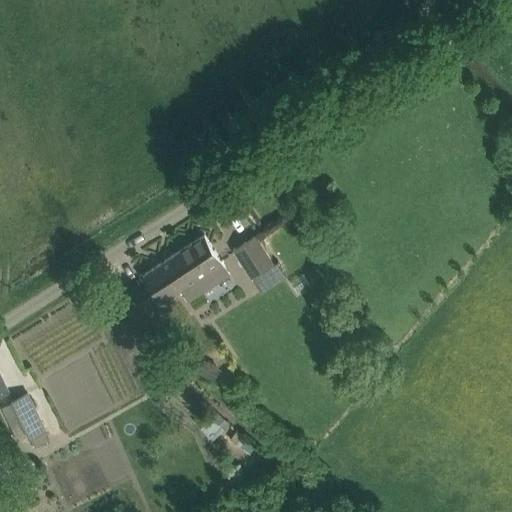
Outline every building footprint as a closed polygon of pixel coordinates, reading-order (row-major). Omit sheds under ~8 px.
[(144,273),(162,302),(180,290),(188,302),(231,274),(205,234),(144,273)] [(257,235),(233,250),(252,279),(275,264),(257,235)] [(205,360),(203,359),(197,372),(214,380),(220,368),(219,367),(218,364),(209,360),(205,360)] [(0,394),(9,390),(0,372),(0,394)] [(12,398),(13,401),(1,407),(16,436),(28,430),(36,446),(50,440),(44,430),(47,428),(29,390),(12,398)] [(212,416),(200,427),(212,440),(224,428),(229,423),(217,411),(212,416)] [(246,478),(241,462),(226,468),(231,484),(246,478)] [(282,485),(273,490),(283,511),(293,506),(303,501),(305,500),(294,480),(282,485)]
